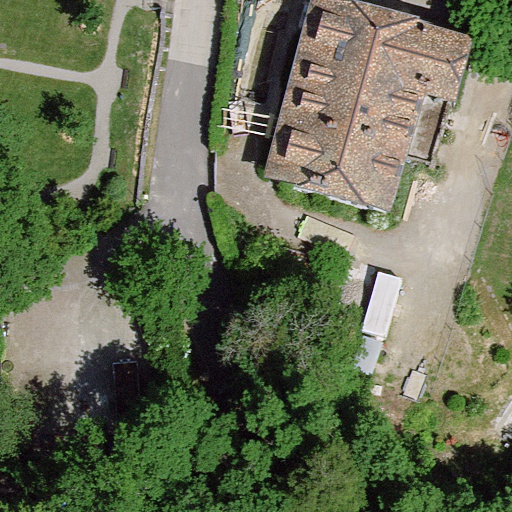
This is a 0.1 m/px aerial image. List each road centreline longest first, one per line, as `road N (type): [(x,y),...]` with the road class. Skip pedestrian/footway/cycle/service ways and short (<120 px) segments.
road 1 (residential): [(200,0),(179,185),(231,380)]
road 2 (residential): [(231,380),(251,511)]
